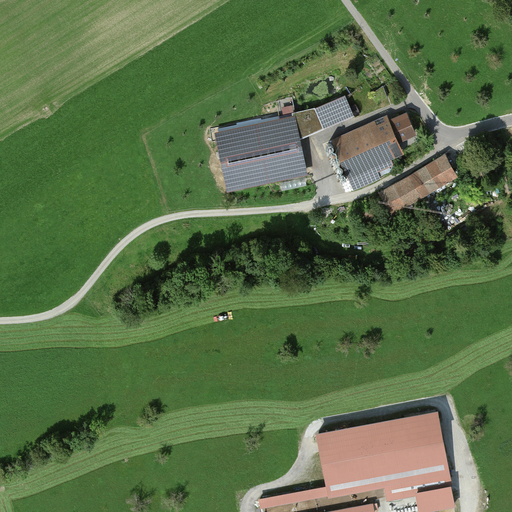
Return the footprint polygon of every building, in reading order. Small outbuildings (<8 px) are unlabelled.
[(350,115),(343,97),(318,108),(325,126),(350,115)] [(386,117),(332,141),(352,188),(377,177),(375,172),(392,164),(390,159),(403,153),(398,141),(412,135),(402,114),(387,121),(386,117)] [(295,117),(212,134),(225,193),(307,176),(295,117)] [(445,153),(412,174),(427,197),(460,177),(445,153)] [(412,174),(379,194),(394,218),(427,197),(412,174)] [(407,424),(320,440),(331,494),(401,481),(404,496),(418,493),(421,511),(454,505),(436,410),(405,416),(407,424)]
